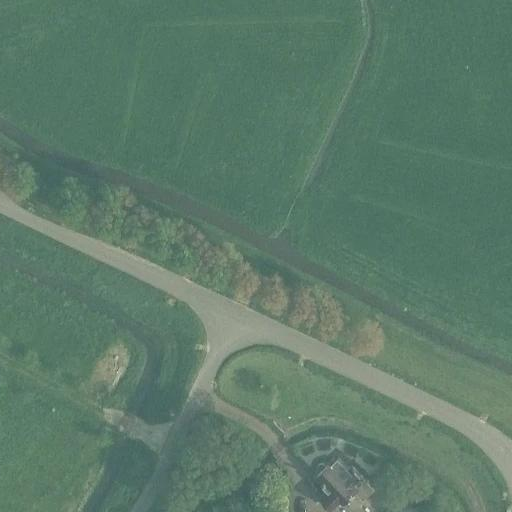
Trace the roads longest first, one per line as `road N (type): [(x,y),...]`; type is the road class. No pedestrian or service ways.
road 1 (unclassified): [(511,455),(438,411),(233,320)]
road 2 (unclassified): [(233,320),(0,205)]
road 3 (unclassified): [(136,511),(160,482),(233,320)]
